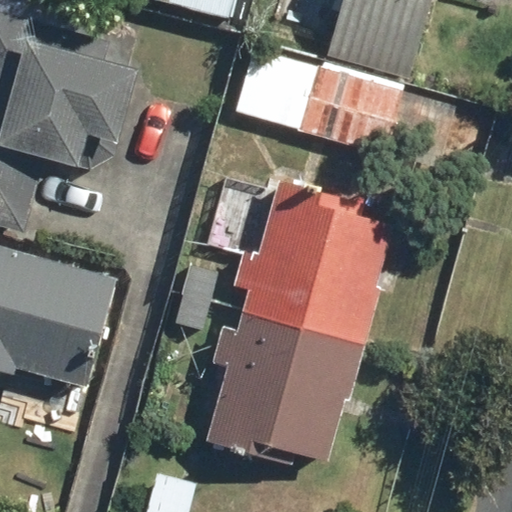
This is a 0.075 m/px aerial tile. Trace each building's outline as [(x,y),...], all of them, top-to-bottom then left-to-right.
[(244,0),(161,0),(240,17),(244,0)] [(354,0),(336,53),(417,80),(443,0),(354,0)] [(0,180),(41,192),(52,155),(86,165),(89,166),(99,131),(129,139),(148,68),(108,57),(113,41),(0,8),(0,180)] [(411,83),(258,49),(243,115),(396,149),(411,83)] [(304,452),(336,461),(353,400),(358,402),(390,285),(385,284),(402,221),(331,202),(333,196),(285,183),(266,252),(250,248),(241,281),(223,276),(224,272),(192,264),(177,321),(211,331),(212,325),(228,330),(213,383),(229,387),(214,440),(301,463),(304,452)] [(0,370),(21,376),(24,365),(95,385),(126,279),(0,242),(0,370)] [(192,511),(200,478),(158,469),(148,511),(192,511)]
